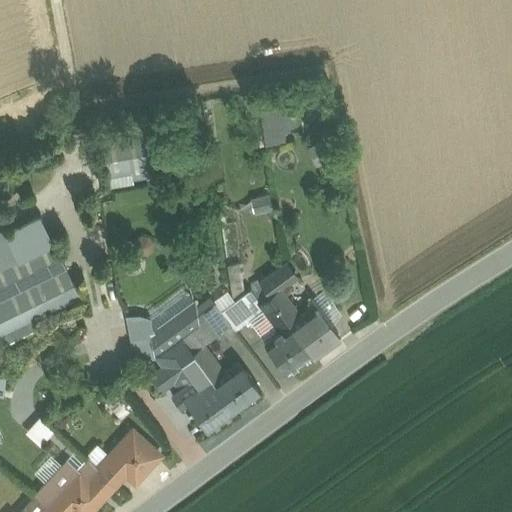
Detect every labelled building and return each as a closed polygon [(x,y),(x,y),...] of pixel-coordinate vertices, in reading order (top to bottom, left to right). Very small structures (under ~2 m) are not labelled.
[(290,100),(259,105),(264,139),(285,135),(282,122),(293,121),(290,100)] [(144,114),(101,124),(109,162),(153,152),(144,114)] [(307,135),(311,151),(325,148),(322,132),(307,135)] [(259,194),(262,210),(274,208),(271,191),(259,194)] [(63,230),(0,263),(0,293),(15,323),(97,280),(85,218),(63,230)] [(257,276),(260,280),(267,290),(278,281),(292,271),(282,257),(257,276)] [(231,295),(242,287),(240,268),(227,270),(231,295)] [(260,280),(246,291),(242,287),(231,295),(247,316),(262,306),(274,322),(278,318),(282,323),(289,318),(267,290),(260,280)] [(296,305),(278,281),(267,290),(289,318),(294,314),(291,309),(296,305)] [(231,295),(219,305),(229,319),(233,325),(247,316),(231,295)] [(192,297),(155,324),(167,341),(155,350),(162,359),(171,371),(181,385),(187,393),(186,394),(208,424),(234,405),(234,404),(191,347),(180,332),(196,320),(195,311),(192,297)] [(214,297),(195,311),(196,320),(180,332),(191,347),(202,338),(202,339),(229,319),(219,305),(218,304),(214,297)] [(294,314),(289,318),(311,347),(336,328),(314,299),(294,314)] [(167,341),(155,324),(154,321),(153,318),(150,315),(146,313),(143,310),(138,309),(133,310),(129,311),(137,353),(155,350),(167,341)] [(311,347),(289,318),(282,323),(264,337),(286,366),(311,347)] [(202,339),(202,338),(191,347),(234,404),(259,385),(237,356),(221,368),(218,363),(219,362),(202,339)] [(171,371),(162,359),(151,367),(160,379),(171,371)] [(186,394),(187,393),(181,385),(170,393),(176,401),(186,394)] [(109,408),(118,416),(133,400),(124,392),(109,408)] [(41,412),(26,425),(38,438),(53,424),(41,412)] [(158,450),(131,427),(107,453),(108,454),(98,465),(113,479),(123,468),(133,477),(158,450)] [(98,465),(89,457),(79,469),(87,476),(98,465)] [(79,469),(77,467),(53,494),(54,495),(46,503),(55,511),(66,511),(69,509),(72,511),(84,511),(104,491),(103,490),(113,479),(98,465),(87,476),(79,469)] [(55,511),(46,503),(38,511),(28,511),(23,507),(18,511),(55,511)]
